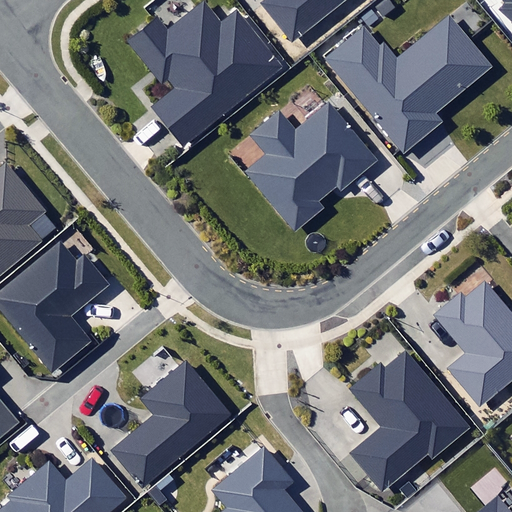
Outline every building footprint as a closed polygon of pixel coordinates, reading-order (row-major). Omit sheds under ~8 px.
[(265,0),(261,3),(291,41),(343,0),(265,0)] [(511,0),(501,0),(503,1),(500,4),(511,15),(511,0)] [(217,27),(200,5),(164,34),(153,20),(128,40),(169,92),(150,107),(178,143),(274,67),(233,15),(217,27)] [(487,69),(444,16),(389,61),(362,28),(324,59),(401,154),(439,124),(431,115),(487,69)] [(336,187),(341,192),(374,164),(326,106),(293,134),(276,114),(250,135),(267,155),(245,173),(295,233),(321,211),(315,204),(336,187)] [(43,214),(4,167),(0,170),(0,273),(38,242),(26,227),(43,214)] [(75,266),(56,244),(0,291),(0,307),(54,371),(87,342),(65,317),(103,284),(82,260),(75,266)] [(511,319),(485,287),(467,303),(459,293),(432,315),(464,354),(447,368),(478,406),(511,377),(511,319)] [(350,452),(379,489),(423,454),(425,457),(462,428),(402,354),(383,369),(378,364),(349,388),(381,428),(350,452)] [(226,416),(182,364),(140,400),(153,416),(112,450),(142,486),(226,416)] [(0,433),(14,422),(0,405),(0,433)] [(290,484),(262,449),(212,489),(226,507),(220,511),(297,511),(280,491),(290,484)] [(9,500),(0,508),(0,511),(108,511),(123,500),(89,460),(66,480),(49,461),(6,497),(9,500)]
